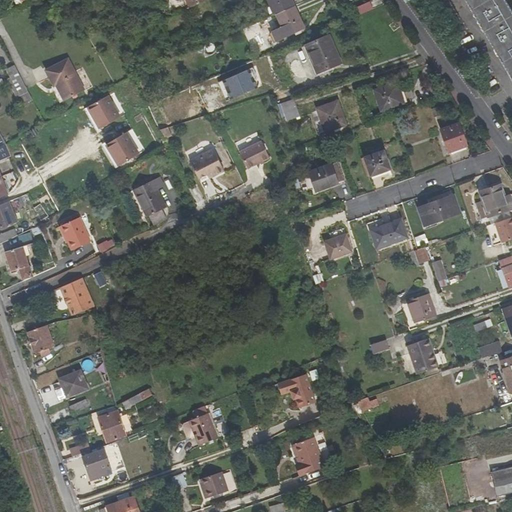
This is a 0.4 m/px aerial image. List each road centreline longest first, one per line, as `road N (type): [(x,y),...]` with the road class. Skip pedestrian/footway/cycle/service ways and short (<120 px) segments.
road 1 (residential): [(73,511),(0,308)]
road 2 (residential): [(510,148),(396,0)]
road 3 (residential): [(510,148),(351,207)]
